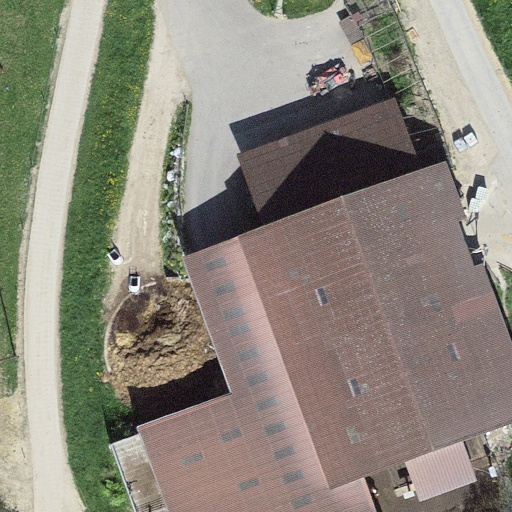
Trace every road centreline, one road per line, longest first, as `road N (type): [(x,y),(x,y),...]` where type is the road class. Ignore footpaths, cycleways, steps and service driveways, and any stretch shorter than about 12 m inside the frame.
road 1 (track): [(83,0),(42,247),(47,475)]
road 2 (track): [(438,0),(511,188)]
road 3 (track): [(196,0),(222,45),(320,43)]
